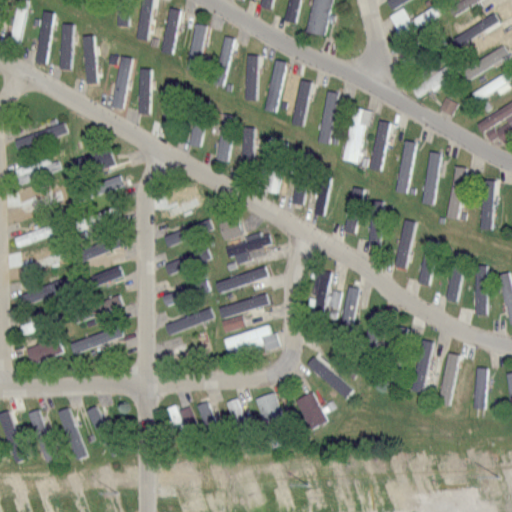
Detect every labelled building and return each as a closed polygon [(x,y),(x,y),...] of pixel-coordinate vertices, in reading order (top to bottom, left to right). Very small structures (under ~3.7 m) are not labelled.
[(17,0),(28,0),(22,42),(11,40),(17,0)] [(113,14),(115,0),(124,0),(122,16),(113,14)] [(143,0),(154,0),(148,32),(138,30),(143,0)] [(270,8),(271,0),(259,0),(258,5),(270,8)] [(286,18),(290,0),(301,0),(297,20),(286,18)] [(313,0),(333,0),(326,34),(308,30),(313,0)] [(403,0),(385,0),(391,8),(403,0)] [(476,0),(456,11),(451,3),(456,0),(476,0)] [(398,28),(436,3),(441,10),(403,35),(398,28)] [(180,9),(169,6),(158,49),(170,52),(180,9)] [(32,60),(44,62),(54,11),(42,9),(32,60)] [(463,44),(458,35),(495,11),(501,19),(463,44)] [(58,67),(70,67),(71,22),(59,22),(58,67)] [(187,69),(196,22),(207,24),(198,71),(187,69)] [(403,58),(442,32),(448,42),(409,68),(403,58)] [(94,81),(93,33),(82,34),(83,81),(94,81)] [(214,79),(227,34),(236,36),(223,82),(214,79)] [(96,37),(106,39),(99,82),(88,81),(96,37)] [(461,68),(467,78),(507,53),(500,43),(461,68)] [(257,53),(245,53),(243,98),(255,99),(257,53)] [(109,105),(120,107),(131,56),(120,54),(109,105)] [(276,61),(286,63),(277,105),(267,103),(276,61)] [(412,88),(452,61),(458,71),(418,97),(412,88)] [(136,112),(147,112),(149,67),(138,67),(136,112)] [(511,79),(479,100),(474,92),(511,68),(511,79)] [(309,80),(298,78),(290,122),(301,124),(309,80)] [(173,85),(184,87),(176,135),(165,133),(173,85)] [(329,89),(342,91),(333,141),(321,139),(329,89)] [(438,107),(450,114),(457,102),(444,95),(438,107)] [(200,98),(211,100),(203,145),(192,143),(200,98)] [(479,122),(511,100),(511,114),(485,132),(479,122)] [(355,105),(370,108),(360,161),(344,158),(355,105)] [(226,112),(238,113),(231,159),(219,157),(226,112)] [(498,134),(500,139),(511,132),(511,131),(507,122),(511,119),(511,112),(497,120),(498,122),(483,130),(488,139),(498,134)] [(18,149),(15,140),(58,125),(61,135),(18,149)] [(240,157),(252,157),(253,125),(241,125),(240,157)] [(371,171),(378,125),(396,128),(389,174),(371,171)] [(408,138),(419,141),(409,190),(398,188),(408,138)] [(268,190),(278,139),(288,141),(279,192),(268,190)] [(73,155),(110,143),(117,164),(80,176),(73,155)] [(425,201),(431,149),(442,150),(436,202),(425,201)] [(302,150),(314,152),(306,203),(294,201),(302,150)] [(18,182),(14,173),(59,158),(63,167),(18,182)] [(458,165),(469,167),(459,219),(448,217),(458,165)] [(316,212),(322,173),(333,175),(327,214),(316,212)] [(122,185),(118,174),(91,182),(94,193),(122,185)] [(485,181),(504,182),(502,223),(483,222),(485,181)] [(20,214),(16,205),(58,188),(62,198),(20,214)] [(379,214),(382,200),(373,198),(370,212),(379,214)] [(74,221),(117,205),(121,217),(78,233),(74,221)] [(379,205),(390,207),(381,252),(370,250),(379,205)] [(342,229),(353,232),(356,213),(346,211),(342,229)] [(367,242),(378,243),(379,215),(368,214),(367,242)] [(217,221),(221,238),(240,233),(236,216),(217,221)] [(393,265),(404,267),(414,220),(403,217),(393,265)] [(19,245),(16,236),(63,219),(66,228),(19,245)] [(161,235),(165,245),(183,238),(179,228),(161,235)] [(228,245),(271,233),(276,251),(233,263),(228,245)] [(120,247),(117,236),(78,246),(80,257),(120,247)] [(167,275),(163,265),(207,247),(211,257),(167,275)] [(19,275),(16,266),(61,250),(64,258),(19,275)] [(428,283),(432,254),(421,253),(417,281),(428,283)] [(76,280),(119,261),(125,274),(81,292),(76,280)] [(226,277),(272,262),(276,274),(230,288),(226,277)] [(473,313),(485,313),(486,264),(474,263),(473,313)] [(323,315),(311,312),(322,267),(333,269),(323,315)] [(445,298),(456,299),(459,268),(449,267),(445,298)] [(511,318),(498,273),(509,269),(511,278),(511,318)] [(168,303),(164,292),(207,276),(211,287),(168,303)] [(59,290),(54,279),(20,293),(24,304),(59,290)] [(349,285),(362,287),(352,339),(340,337),(349,285)] [(71,313),(118,292),(124,304),(76,325),(71,313)] [(225,306),(269,293),(272,303),(228,316),(225,306)] [(166,334),(213,316),(209,306),(162,323),(166,334)] [(24,333),(21,326),(57,312),(60,319),(24,333)] [(244,324),(240,313),(220,319),(223,330),(244,324)] [(122,334),(118,323),(68,342),(72,353),(122,334)] [(224,336),(269,323),(274,340),(229,354),(224,336)] [(33,364),(26,348),(59,335),(65,350),(33,364)] [(170,364),(166,353),(209,338),(213,349),(170,364)] [(423,342),(444,346),(435,390),(414,386),(423,342)] [(342,397),(350,388),(313,353),(305,362),(342,397)] [(450,356),(461,358),(452,404),(441,403),(450,356)] [(478,365),(490,366),(487,418),(474,418),(478,365)] [(295,393),(311,384),(331,421),(315,430),(295,393)] [(257,396),(276,390),(294,440),(275,447),(257,396)] [(226,401),(238,397),(257,444),(245,449),(226,401)] [(199,403),(211,398),(230,448),(218,453),(199,403)] [(176,409),(174,403),(165,406),(173,428),(194,420),(189,404),(176,409)] [(185,447),(168,407),(178,403),(195,443),(185,447)] [(83,409),(93,429),(104,424),(94,404),(83,409)] [(55,410),(75,458),(86,453),(66,406),(55,410)] [(29,411),(41,407),(59,456),(47,460),(29,411)] [(1,412),(13,408),(27,450),(15,454),(1,412)] [(432,462),(438,476),(449,472),(444,458),(432,462)] [(486,489),(489,496),(499,493),(490,465),(479,469),(482,477),(475,479),(479,491),(486,489)] [(171,482),(170,466),(155,467),(156,482),(171,482)] [(468,495),(460,469),(450,472),(459,498),(468,495)] [(236,479),(241,507),(259,503),(254,475),(236,479)]
